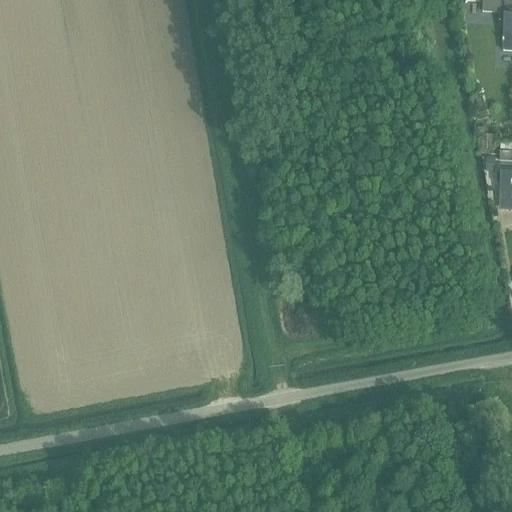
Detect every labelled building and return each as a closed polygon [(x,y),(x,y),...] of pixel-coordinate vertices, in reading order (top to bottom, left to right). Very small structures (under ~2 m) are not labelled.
[(482,7),(482,13),(499,13),(498,22),(504,22),(504,5),(504,0),(482,0),(482,3),(482,7)] [(503,42),(502,50),(511,50),(511,0),(504,0),(504,5),(504,22),(503,42)] [(485,130),(478,130),(481,152),(492,152),(493,138),(485,137),(485,130)] [(487,159),(486,173),(494,174),(495,159),(487,159)] [(499,200),(509,200),(509,209),(511,209),(511,171),(511,172),(511,170),(501,170),(500,187),(499,200)]
